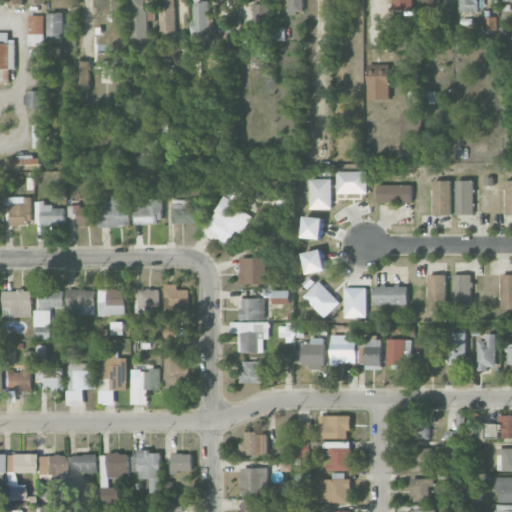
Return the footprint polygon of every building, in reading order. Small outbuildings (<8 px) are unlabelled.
[(146,0),(129,0),(131,38),(148,38),(146,0)] [(161,0),(162,32),(176,32),(175,0),(161,0)] [(191,0),(193,40),(209,39),(208,0),(191,0)] [(304,0),(289,0),(290,13),(304,13),(304,0)] [(393,0),(394,9),(413,9),(413,0),(393,0)] [(439,0),(423,0),(423,8),(440,9),(439,0)] [(480,10),(479,0),(459,0),(459,11),(480,10)] [(270,3),(254,3),(254,22),(269,22),(270,3)] [(47,12),(48,42),(64,42),(63,12),(47,12)] [(44,15),(29,15),(30,45),(45,45),(44,15)] [(435,36),(445,37),(446,27),(435,27),(435,36)] [(0,82),(10,83),(10,70),(15,70),(15,39),(9,39),(9,32),(0,31),(0,82)] [(91,61),(77,60),(77,92),(90,92),(91,61)] [(390,99),(390,63),(368,64),(369,99),(390,99)] [(27,109),(46,109),(46,90),(28,90),(27,109)] [(423,103),(437,104),(437,91),(423,91),(423,103)] [(44,123),(34,124),(34,148),(44,147),(44,123)] [(337,171),(338,193),(368,193),(368,170),(337,171)] [(253,214),(241,208),(253,186),(236,177),(207,229),(230,242),(237,230),(243,233),(253,214)] [(311,209),(332,208),(332,178),(310,179),(311,209)] [(451,180),(434,180),(434,215),(452,214),(451,180)] [(474,180),(456,180),(457,214),(474,214),(474,180)] [(412,184),(379,184),(379,202),(412,202),(412,184)] [(33,196),(4,197),(5,224),(34,223),(33,196)] [(101,227),(131,226),(130,196),(108,197),(108,204),(100,204),(101,227)] [(135,224),(164,223),(163,197),(134,198),(135,224)] [(173,223),(198,223),(198,200),(173,199),(173,223)] [(36,201),(36,224),(66,224),(65,206),(46,206),(46,201),(36,201)] [(78,224),(97,224),(97,206),(69,205),(69,216),(78,216),(78,224)] [(324,217),(304,216),(303,237),(324,238),(324,217)] [(326,270),(324,250),(305,251),(307,272),(326,270)] [(239,257),(240,284),(269,283),(269,257),(239,257)] [(445,274),(429,274),(430,309),(446,309),(445,274)] [(472,274),(454,274),(455,309),(473,308),(472,274)] [(502,308),(511,308),(511,274),(502,274),(502,308)] [(341,302),(320,281),(304,296),(325,317),(341,302)] [(178,284),(165,283),(165,313),(188,313),(188,289),(178,289),(178,284)] [(408,285),(374,285),(374,304),(408,304),(408,285)] [(367,317),(367,287),(345,287),(345,317),(367,317)] [(95,288),(67,289),(67,315),(96,314),(95,288)] [(126,314),(126,288),(99,289),(99,315),(126,314)] [(34,310),(35,338),(51,338),(51,307),(64,307),(64,289),(40,289),(40,310),(34,310)] [(160,306),(161,289),(140,289),(140,306),(160,306)] [(32,316),(32,290),(3,290),(3,307),(11,307),(11,316),(32,316)] [(273,304),(290,303),(290,290),(272,290),(273,304)] [(240,319),(265,319),(264,297),(240,298),(240,319)] [(189,337),(189,327),(177,327),(177,320),(165,320),(165,337),(189,337)] [(239,333),(239,352),(261,352),(261,338),(270,338),(270,322),(231,321),(231,333),(239,333)] [(466,359),(466,331),(447,332),(448,365),(459,365),(459,359),(466,359)] [(478,340),(478,368),(496,368),(496,333),(486,333),(486,340),(478,340)] [(356,363),(357,335),(331,334),(331,362),(356,363)] [(416,353),(420,353),(420,365),(437,366),(438,337),(417,336),(416,353)] [(326,338),(310,337),(310,342),(297,342),(297,366),(325,366),(326,338)] [(382,339),(365,339),(365,369),(382,369),(382,339)] [(388,364),(406,364),(405,339),(387,339),(388,364)] [(166,388),(179,387),(177,340),(164,340),(166,388)] [(5,360),(13,360),(14,350),(6,349),(5,360)] [(69,362),(79,362),(78,349),(69,349),(69,362)] [(127,357),(116,358),(116,353),(100,354),(101,404),(115,404),(114,390),(127,390),(127,357)] [(278,355),(277,369),(290,370),(291,356),(278,355)] [(264,382),(263,361),(242,361),(242,382),(264,382)] [(97,388),(97,369),(88,369),(88,363),(69,363),(69,405),(84,405),(84,388),(97,388)] [(64,367),(45,367),(45,389),(64,389),(64,367)] [(148,404),(148,389),(162,389),(161,369),(132,370),(132,404),(148,404)] [(4,370),(5,391),(33,391),(33,370),(4,370)] [(511,414),(501,415),(501,424),(485,424),(485,430),(466,430),(466,410),(457,410),(458,430),(446,430),(446,440),(501,439),(501,438),(511,437),(511,414)] [(319,438),(351,438),(351,415),(319,415),(319,438)] [(431,439),(431,415),(412,416),(412,439),(431,439)] [(311,438),(312,422),(296,422),(296,437),(311,438)] [(241,454),(268,454),(269,432),(246,432),(246,443),(241,443),(241,454)] [(295,456),(311,456),(311,441),(296,440),(295,456)] [(330,470),(352,470),(352,441),(325,441),(325,452),(331,453),(330,470)] [(451,462),(462,463),(462,444),(451,443),(451,462)] [(438,447),(413,448),(413,471),(438,470),(438,447)] [(511,447),(499,447),(498,470),(511,470),(511,447)] [(151,492),(161,493),(162,451),(135,451),(134,470),(140,470),(140,478),(151,478),(151,492)] [(101,486),(108,485),(108,477),(129,477),(129,453),(100,453),(101,486)] [(173,470),(193,470),(194,454),(173,453),(173,470)] [(33,473),(33,454),(6,454),(5,500),(23,500),(23,484),(14,484),(14,472),(33,473)] [(69,454),(69,471),(98,471),(97,454),(69,454)] [(37,456),(38,478),(66,477),(65,455),(37,456)] [(292,462),(282,462),(282,470),(292,470),(292,462)] [(242,468),(243,495),(269,494),(269,467),(242,468)] [(511,476),(496,477),(496,490),(500,490),(501,502),(511,501),(511,476)] [(353,479),(323,478),(323,502),(349,502),(349,487),(352,488),(353,479)] [(435,478),(413,478),(413,501),(431,501),(431,486),(436,486),(435,478)] [(293,480),(281,480),(281,493),(292,493),(293,480)] [(118,502),(118,487),(101,487),(101,503),(118,502)] [(243,501),(243,511),(272,511),(272,501),(243,501)]
